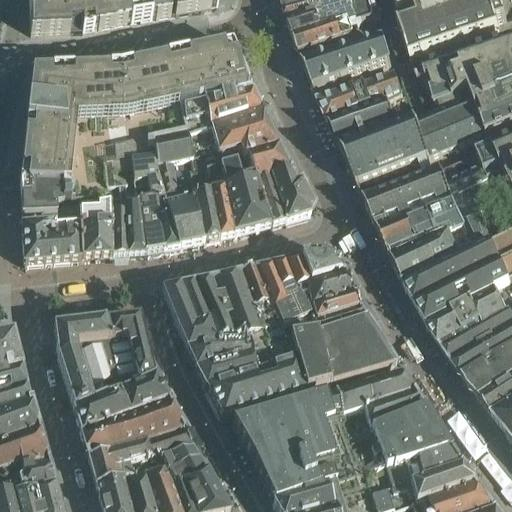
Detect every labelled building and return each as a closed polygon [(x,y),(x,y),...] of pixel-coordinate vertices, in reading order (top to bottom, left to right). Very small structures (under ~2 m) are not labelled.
[(28,0),(30,38),(76,36),(75,27),(80,26),(82,36),(216,12),(214,0),(28,0)] [(279,0),(284,14),(324,0),(279,0)] [(294,46),(322,36),(349,27),(341,0),(324,0),(284,14),(288,31),(294,46)] [(341,0),(349,27),(351,31),(381,22),(375,3),(375,4),(373,0),(341,0)] [(406,0),(408,2),(400,4),(400,5),(399,5),(398,5),(398,6),(397,6),(397,7),(396,8),(396,9),(396,10),(396,11),(396,12),(396,13),(397,13),(397,14),(398,15),(399,15),(399,16),(400,16),(401,16),(402,16),(403,16),(404,16),(412,13),(414,21),(397,26),(410,64),(452,49),(456,60),(467,56),(463,45),(499,32),(497,27),(507,23),(498,0),(406,0)] [(349,27),(322,36),(328,53),(355,43),(351,31),(349,27)] [(328,53),(322,36),(294,46),(300,62),(328,53)] [(303,70),(315,96),(392,70),(390,64),(383,45),(370,49),(303,70)] [(486,141),(511,131),(511,46),(481,57),(479,52),(467,56),(456,60),(422,72),(435,111),(437,111),(440,120),(418,129),(415,124),(398,131),(340,152),(359,194),(362,192),(361,190),(429,164),(486,141)] [(98,75),(33,78),(31,78),(22,159),(21,168),(19,179),(18,188),(19,204),(20,208),(21,221),(58,221),(57,211),(70,209),(70,188),(78,122),(124,120),(180,109),(180,113),(250,98),(249,94),(231,50),(119,74),(110,75),(104,72),(98,75)] [(403,101),(396,81),(319,107),(329,130),(389,109),(403,101)] [(280,160),(277,154),(250,98),(180,113),(183,141),(185,166),(216,160),(216,161),(239,155),(244,168),(280,160)] [(389,109),(329,130),(330,129),(340,152),(398,131),(389,109)] [(153,164),(159,202),(159,213),(167,211),(179,255),(204,249),(192,205),(186,182),(189,181),(186,171),(185,166),(183,141),(150,147),(151,151),(152,158),(153,164)] [(511,145),(495,153),(477,160),(476,161),(482,174),(461,184),(455,170),(371,203),(368,204),(367,202),(364,204),(365,205),(364,206),(376,232),(392,268),(393,268),(405,294),(450,271),(449,268),(491,248),(478,214),(511,197),(511,145)] [(151,151),(143,152),(144,160),(152,158),(151,151)] [(216,160),(185,166),(186,171),(189,181),(203,178),(216,174),(222,197),(234,243),(257,237),(270,234),(258,188),(252,189),(244,168),(239,155),(216,161),(216,160)] [(280,160),(244,168),(252,189),(258,188),(272,184),(289,179),(280,160)] [(161,225),(159,213),(159,202),(153,164),(127,168),(135,208),(146,261),(163,258),(156,226),(161,225)] [(146,261),(135,208),(127,168),(106,171),(110,203),(110,208),(118,207),(119,215),(120,235),(125,235),(129,262),(146,261)] [(203,178),(208,201),(219,246),(234,243),(222,197),(216,174),(203,178)] [(204,249),(219,246),(208,201),(203,178),(189,181),(186,182),(192,205),(204,249)] [(294,178),(289,179),(272,184),(278,203),(303,196),(294,178)] [(285,229),(278,203),(272,184),(258,188),(270,234),(285,229)] [(309,222),(313,214),(304,195),(303,196),(278,203),(285,229),(309,222)] [(110,216),(110,208),(110,203),(78,208),(81,266),(111,263),(110,216)] [(110,216),(111,263),(129,262),(125,235),(120,235),(119,215),(118,207),(110,208),(110,216)] [(58,221),(21,221),(21,229),(22,249),(24,270),(42,269),(81,266),(78,208),(70,209),(57,211),(58,221)] [(167,211),(159,213),(161,225),(156,226),(163,258),(179,255),(167,211)] [(426,332),(427,334),(511,293),(511,242),(492,252),(450,271),(405,294),(406,296),(407,296),(427,331),(426,332)] [(311,289),(322,286),(342,281),(341,279),(332,268),(320,262),(306,263),(298,265),(311,289)] [(311,289),(298,265),(279,270),(254,276),(284,349),(293,348),(300,345),(298,339),(313,333),(311,327),(306,315),(305,311),(296,293),(306,291),(311,289)] [(265,343),(269,351),(284,349),(254,276),(241,280),(265,343)] [(245,338),(248,348),(269,351),(265,343),(241,280),(225,283),(245,338)] [(311,314),(329,309),(352,302),(342,281),(322,286),(311,289),(306,291),(296,293),(305,311),(306,315),(311,314)] [(178,339),(186,357),(214,348),(217,347),(226,346),(242,346),(248,348),(245,338),(225,283),(205,287),(167,295),(163,302),(178,339)] [(511,293),(427,334),(441,354),(442,354),(511,319),(511,293)] [(352,302),(329,309),(311,314),(306,315),(311,327),(314,325),(358,314),(352,302)] [(313,333),(298,339),(300,345),(316,340),(365,325),(358,314),(314,325),(311,327),(313,333)] [(511,319),(441,354),(442,354),(445,359),(452,370),(511,337),(511,319)] [(154,381),(139,321),(105,325),(109,346),(125,343),(131,368),(136,389),(154,381)] [(109,346),(105,325),(54,332),(57,363),(111,351),(109,346)] [(293,348),(296,363),(306,397),(395,372),(365,325),(316,340),(300,345),(293,348)] [(511,358),(511,337),(452,370),(463,386),(511,358)] [(12,340),(7,341),(0,342),(0,375),(20,371),(12,340)] [(111,351),(57,363),(65,388),(131,368),(125,343),(109,346),(111,351)] [(217,347),(214,348),(186,357),(195,376),(222,425),(282,404),(306,398),(306,397),(296,363),(293,348),(284,349),(269,351),(248,348),(242,346),(226,346),(217,347)] [(479,407),(511,386),(511,358),(463,386),(479,407)] [(74,415),(105,402),(117,397),(121,396),(136,389),(131,368),(65,388),(74,415)] [(0,399),(25,393),(20,371),(0,375),(0,399)] [(389,384),(334,400),(340,423),(341,423),(411,398),(400,380),(389,383),(389,384)] [(131,422),(168,407),(154,381),(136,389),(121,396),(131,422)] [(511,386),(479,407),(492,424),(511,411),(511,386)] [(0,418),(29,409),(25,393),(0,399),(0,418)] [(117,397),(105,402),(74,415),(81,441),(131,422),(121,396),(117,397)] [(411,398),(341,423),(346,442),(423,417),(411,398)] [(251,465),(272,509),(326,491),(358,483),(346,442),(341,423),(340,423),(334,400),(272,418),(238,429),(235,436),(251,464),(251,465)] [(131,422),(81,441),(87,464),(145,449),(183,436),(182,435),(179,430),(168,407),(131,422)] [(0,448),(37,436),(31,416),(29,409),(0,418),(0,448)] [(506,441),(511,436),(511,411),(492,424),(506,441)] [(423,417),(346,442),(358,483),(365,481),(365,482),(447,454),(423,417)] [(37,436),(0,448),(0,498),(10,496),(19,494),(17,486),(21,482),(20,475),(46,468),(44,461),(37,436)] [(151,465),(155,464),(160,463),(191,452),(183,436),(145,449),(151,464),(151,465)] [(160,475),(155,464),(151,465),(151,464),(145,449),(87,464),(95,491),(122,482),(124,489),(144,483),(144,482),(160,475)] [(168,475),(174,472),(199,463),(191,452),(160,463),(165,476),(168,475)] [(447,454),(365,482),(372,501),(373,501),(385,498),(386,499),(458,473),(447,454)] [(161,478),(167,493),(178,488),(207,476),(199,463),(174,472),(168,475),(165,476),(161,478)] [(21,500),(29,498),(53,491),(46,468),(20,475),(21,482),(17,486),(19,494),(10,496),(12,502),(21,500)] [(408,511),(471,489),(458,473),(386,499),(389,511),(408,511)] [(144,482),(144,483),(153,511),(175,511),(167,493),(161,478),(160,475),(144,482)] [(178,488),(190,506),(193,511),(227,511),(207,476),(178,488)] [(334,511),(376,511),(373,501),(372,501),(365,482),(365,481),(358,483),(326,491),(334,511)] [(101,511),(153,511),(144,483),(124,489),(122,482),(95,491),(101,511)] [(167,493),(175,511),(193,511),(190,506),(178,488),(167,493)] [(487,511),(476,496),(471,489),(408,511),(487,511)] [(32,511),(58,511),(53,491),(29,498),(32,509),(32,511)] [(334,511),(326,491),(272,509),(273,511),(334,511)] [(14,511),(12,502),(10,496),(0,498),(0,511),(14,511)] [(32,511),(32,509),(29,498),(21,500),(12,502),(14,511),(32,511)] [(385,498),(373,501),(376,511),(389,511),(386,499),(385,498)]
